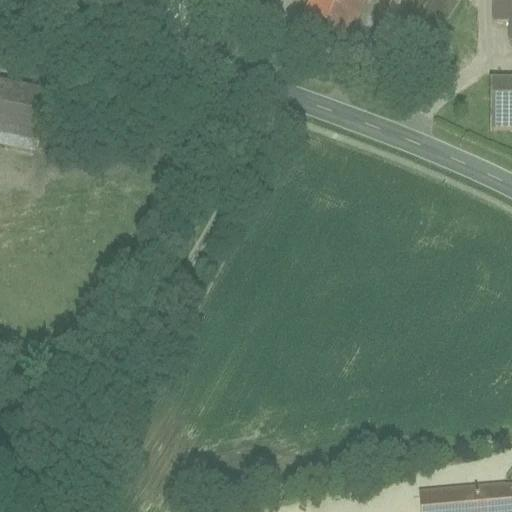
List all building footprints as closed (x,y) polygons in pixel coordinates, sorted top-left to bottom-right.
[(306,0),(300,16),(351,37),(365,0),(306,0)] [(454,0),(414,0),(385,51),(416,68),(454,0)] [(511,82),(488,83),(489,133),(511,131),(511,82)] [(0,84),(0,141),(41,149),(52,94),(0,84)] [(511,511),(511,477),(419,478),(419,511),(511,511)]
